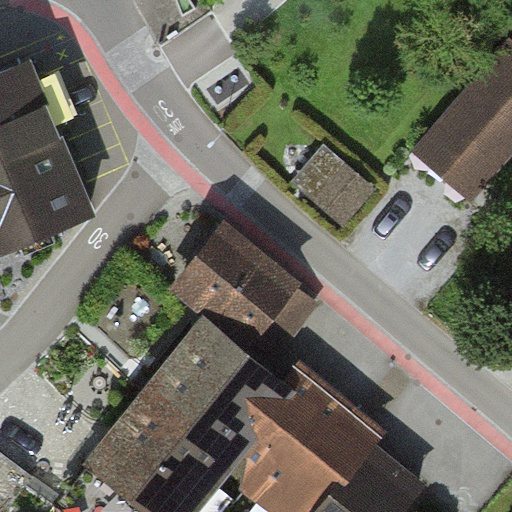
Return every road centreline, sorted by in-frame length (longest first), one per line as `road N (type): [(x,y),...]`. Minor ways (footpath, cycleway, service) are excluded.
road 1 (residential): [(193,135),(511,415)]
road 2 (residential): [(193,135),(0,365)]
road 3 (residential): [(102,0),(193,135)]
